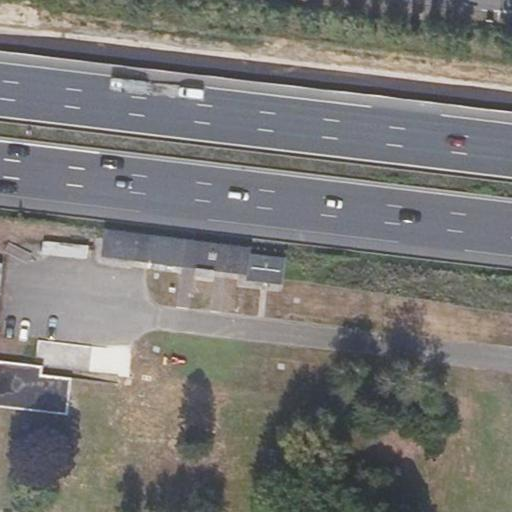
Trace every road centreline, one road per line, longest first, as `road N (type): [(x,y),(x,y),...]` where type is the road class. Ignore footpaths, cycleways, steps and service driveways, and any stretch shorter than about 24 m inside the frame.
road 1 (motorway): [(0,178),(511,240)]
road 2 (motorway): [(511,145),(0,84)]
